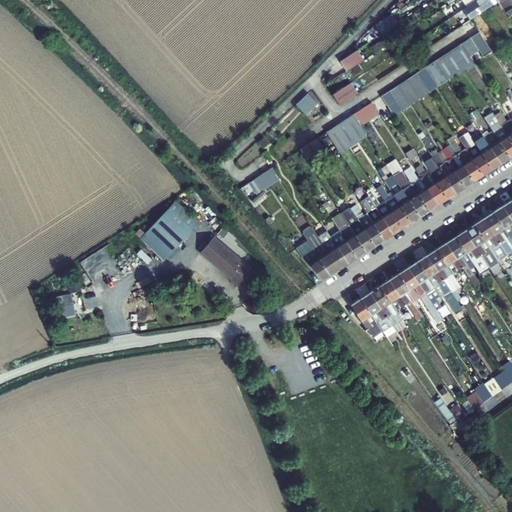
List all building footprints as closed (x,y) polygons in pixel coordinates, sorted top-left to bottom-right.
[(469,20),(497,2),(499,0),(476,0),(476,1),(463,9),(469,20)] [(502,9),(511,1),(511,0),(499,0),(497,2),(502,9)] [(380,25),(384,32),(397,23),(392,17),(380,25)] [(470,37),(461,43),(469,56),(478,50),(470,37)] [(461,43),(452,49),(465,68),(467,72),(476,66),(469,56),(461,43)] [(452,49),(443,55),(456,74),(465,68),(452,49)] [(340,61),(347,71),(363,60),(357,50),(340,61)] [(443,55),(434,61),(447,80),(456,74),(443,55)] [(447,80),(434,61),(425,67),(438,86),(447,80)] [(438,86),(425,67),(416,73),(429,92),(438,86)] [(416,73),(407,79),(420,97),(429,92),(416,73)] [(398,84),(411,104),(420,98),(420,97),(407,79),(398,84)] [(350,83),(333,94),(340,105),(357,94),(350,83)] [(398,84),(390,90),(402,110),(411,104),(398,84)] [(402,110),(390,90),(380,96),(393,116),(402,110)] [(308,93),(296,104),(306,114),(317,103),(308,93)] [(372,102),(363,108),(370,120),(379,114),(372,102)] [(363,108),(354,114),(361,126),(370,120),(363,108)] [(475,110),(469,114),(473,120),(479,116),(475,110)] [(493,130),(510,157),(511,155),(511,140),(495,115),(493,111),(484,117),(493,130)] [(495,115),(511,140),(511,121),(510,119),(507,121),(500,112),(495,115)] [(361,126),(354,114),(345,120),(357,139),(366,133),(361,126)] [(345,120),(336,126),(348,145),(357,139),(345,120)] [(336,126),(327,132),(339,151),(348,145),(336,126)] [(484,136),(501,163),(510,157),(493,130),(488,133),(487,131),(482,134),(484,136)] [(483,175),(492,169),(471,137),(468,131),(459,137),(466,148),(483,175)] [(366,133),(357,139),(359,142),(368,136),(366,133)] [(492,169),(501,163),(484,136),(480,139),(476,133),(471,137),(492,169)] [(450,144),(474,181),(483,175),(466,148),(462,151),(452,136),(447,140),(450,144)] [(326,153),(317,138),(309,143),(319,158),(326,153)] [(357,139),(348,145),(350,147),(359,142),(357,139)] [(442,152),(465,187),(474,181),(450,144),(444,149),(438,141),(436,142),(442,152)] [(315,154),(309,143),(300,149),(306,160),(315,154)] [(348,145),(339,151),(341,153),(350,147),(348,145)] [(412,149),(405,153),(409,160),(416,156),(412,149)] [(433,156),(456,192),(465,187),(442,152),(438,154),(435,150),(430,153),(433,156)] [(427,168),(447,198),(456,192),(433,156),(424,162),(427,168)] [(403,189),(420,216),(429,210),(412,183),(409,185),(393,161),(387,165),(403,189)] [(419,174),(438,204),(447,198),(427,168),(425,170),(421,164),(414,168),(419,174)] [(412,183),(429,210),(438,204),(419,174),(416,176),(410,166),(404,171),(412,183)] [(273,167),(264,173),(271,184),(280,178),(273,167)] [(264,173),(249,182),(255,192),(256,194),(271,184),(264,173)] [(394,195),(411,222),(420,216),(403,189),(399,192),(387,174),(382,177),(394,195)] [(255,192),(249,182),(244,186),(250,195),(255,192)] [(385,201),(402,228),(411,222),(394,195),(389,198),(381,185),(376,188),(385,201)] [(376,207),(393,233),(402,228),(385,201),(380,204),(371,189),(366,192),(369,196),(376,207)] [(365,198),(372,209),(376,207),(369,196),(365,198)] [(384,239),(393,233),(376,207),(372,209),(365,198),(359,202),(360,202),(384,239)] [(511,199),(502,205),(511,220),(511,199)] [(199,222),(175,201),(145,234),(140,229),(135,234),(141,239),(140,240),(164,261),(199,222)] [(351,208),(375,245),(384,239),(360,202),(351,208)] [(511,220),(502,205),(493,212),(511,240),(511,220)] [(366,251),(375,245),(351,208),(350,206),(341,212),(356,235),(366,251)] [(340,230),(357,257),(366,251),(356,235),(341,212),(332,218),(340,230)] [(511,251),(511,240),(493,212),(483,218),(507,254),(511,251)] [(507,254),(483,218),(474,224),(499,262),(501,266),(505,264),(501,258),(507,254)] [(499,262),(474,224),(465,230),(486,263),(489,268),(499,262)] [(308,240),(330,275),(339,269),(318,237),(312,227),(303,233),(308,240)] [(348,263),(357,257),(340,230),(331,236),(348,263)] [(486,263),(465,230),(455,236),(475,266),(477,269),(486,263)] [(318,237),(339,269),(348,263),(331,236),(327,231),(318,237)] [(455,236),(446,242),(462,267),(469,278),(473,275),(470,270),(475,266),(455,236)] [(246,265),(213,237),(200,252),(230,278),(236,286),(253,275),(246,265)] [(330,275),(308,240),(296,248),(301,256),(322,280),(330,275)] [(446,242),(436,249),(453,274),(462,267),(446,242)] [(453,274),(436,249),(427,255),(457,301),(461,298),(456,290),(461,287),(453,274)] [(457,301),(427,255),(417,261),(440,296),(441,297),(443,295),(456,314),(463,310),(457,301)] [(417,261),(408,267),(436,310),(441,307),(436,298),(440,296),(417,261)] [(436,310),(408,267),(399,273),(415,298),(419,295),(437,322),(442,319),(436,310)] [(415,298),(399,273),(389,279),(405,304),(416,321),(421,318),(411,303),(416,300),(415,298)] [(469,278),(474,286),(479,283),(473,275),(469,278)] [(389,279),(380,286),(396,310),(405,304),(389,279)] [(396,310),(380,286),(370,292),(392,325),(396,331),(406,325),(396,310)] [(370,292),(361,298),(383,331),(387,337),(396,331),(392,325),(370,292)] [(55,297),(59,317),(75,313),(71,294),(55,297)] [(383,331),(361,298),(351,304),(367,329),(364,330),(372,338),(383,331)] [(501,368),(503,372),(511,365),(511,364),(510,362),(501,368)] [(511,381),(511,365),(503,372),(511,383),(511,381)] [(494,378),(501,390),(511,383),(503,372),(494,378)] [(501,390),(494,378),(485,384),(492,396),(501,390)] [(474,389),(476,391),(483,403),(492,396),(485,384),(483,382),(474,389)] [(466,398),(474,409),(483,403),(476,391),(466,398)] [(435,402),(451,425),(457,421),(449,410),(441,397),(435,402)] [(465,416),(457,404),(449,410),(457,421),(465,416)]
